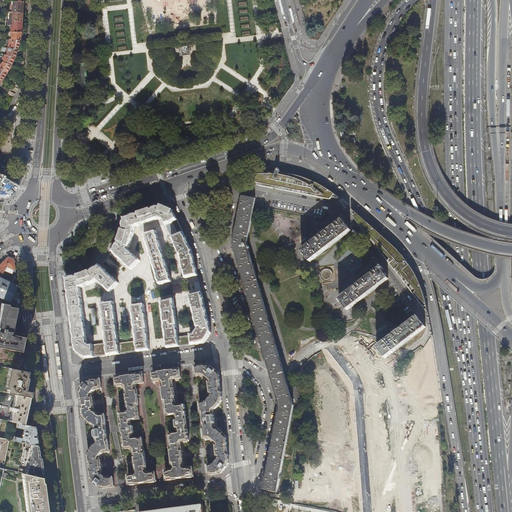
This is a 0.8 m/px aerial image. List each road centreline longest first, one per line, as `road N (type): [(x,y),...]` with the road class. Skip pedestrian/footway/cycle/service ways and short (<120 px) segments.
road 1 (trunk): [(502,511),(479,261),(474,0)]
road 2 (motorway): [(411,0),(379,58),(378,109),(421,211),(467,364)]
road 3 (trunk): [(452,0),(467,364)]
road 4 (residential): [(416,306),(339,208),(232,192),(222,240),(205,265)]
road 5 (trunk): [(396,224),(428,289),(464,511)]
road 6 (primary): [(29,233),(60,511)]
road 7 (motorway): [(433,0),(422,93),(425,153),(461,209),(511,231)]
road 8 (residential): [(368,511),(351,371),(328,344),(290,369)]
road 9 (unknown): [(342,338),(374,355),(391,382),(404,511)]
road 10 (primary): [(171,183),(279,148),(302,150),(352,181)]
road 11 (primary): [(56,193),(65,0)]
road 12 (primary): [(236,150),(65,205)]
road 13 (residential): [(241,483),(80,504)]
road 14 (residential): [(65,372),(225,351)]
road 15 (motorway): [(369,192),(469,242),(511,249)]
road 16 (trunk): [(500,153),(490,91),(493,0)]
road 17 (secondary): [(500,153),(510,2)]
road 18 (trunk): [(467,364),(483,511)]
road 19 (primary): [(65,372),(52,236)]
road 20 (residential): [(241,483),(225,351)]
road 21 (primary): [(80,504),(65,372)]
road 22 (secondary): [(504,273),(500,153)]
